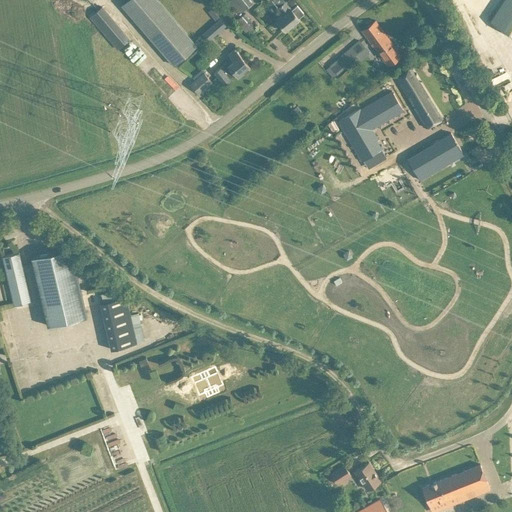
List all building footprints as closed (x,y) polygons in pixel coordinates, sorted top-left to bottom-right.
[(173,64),(197,45),(160,0),(123,0),(122,2),(173,64)] [(229,0),(227,2),(237,15),(252,2),(250,0),(229,0)] [(283,14),(276,19),(285,30),(300,18),(299,17),(304,13),(297,5),(292,9),(290,7),(290,8),(283,0),(268,0),(269,1),(270,0),(272,0),(278,7),(277,7),(283,14)] [(511,34),(511,0),(503,0),(490,20),(511,34)] [(89,15),(117,48),(130,37),(102,4),(89,15)] [(236,21),(248,35),(257,28),(245,13),(236,21)] [(220,18),(202,34),(208,40),(226,24),(220,18)] [(362,30),(388,65),(401,55),(375,20),(362,30)] [(330,65),(335,72),(366,48),(359,40),(330,65)] [(214,72),(224,84),(236,74),(238,76),(250,66),(235,48),(228,54),(233,60),(228,64),(226,62),(214,72)] [(410,67),(395,75),(408,97),(409,96),(415,107),(414,107),(426,127),(442,118),(410,67)] [(191,83),(199,93),(212,81),(203,72),(191,83)] [(360,108),(338,120),(362,160),(383,147),(371,127),(381,121),(382,122),(382,121),(391,115),(392,116),(392,115),(402,109),(402,110),(403,110),(391,90),(391,91),(391,92),(381,97),(381,96),(380,97),(381,98),(371,103),(371,102),(370,103),(371,104),(361,110),(360,108)] [(290,111),(295,117),(302,112),(296,105),(290,111)] [(404,151),(416,173),(442,158),(440,154),(457,144),(447,127),(405,150),(404,151)] [(31,256),(48,325),(87,316),(71,247),(31,256)] [(4,255),(16,303),(31,299),(20,251),(4,255)] [(100,302),(111,349),(137,342),(126,296),(100,302)] [(203,372),(191,377),(199,395),(205,393),(207,397),(213,395),(219,392),(217,387),(223,385),(215,366),(203,372)] [(355,470),(358,475),(357,478),(360,481),(362,481),(367,489),(381,480),(369,461),(355,470)] [(480,463),(422,486),(429,504),(445,498),(448,505),(490,488),(480,463)] [(331,473),(337,483),(351,474),(344,464),(331,473)] [(348,508),(350,511),(377,511),(385,509),(378,495),(348,508)]
